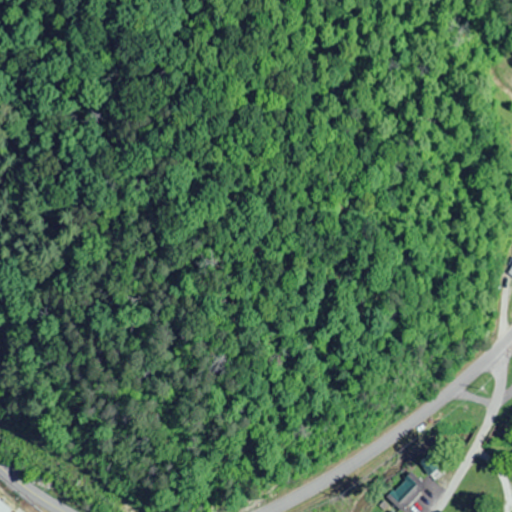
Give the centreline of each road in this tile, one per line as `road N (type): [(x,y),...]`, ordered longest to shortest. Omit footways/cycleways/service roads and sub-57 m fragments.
road 1 (tertiary): [(262,511),(383,438),(511,325)]
road 2 (residential): [(425,511),(483,415),(499,339)]
